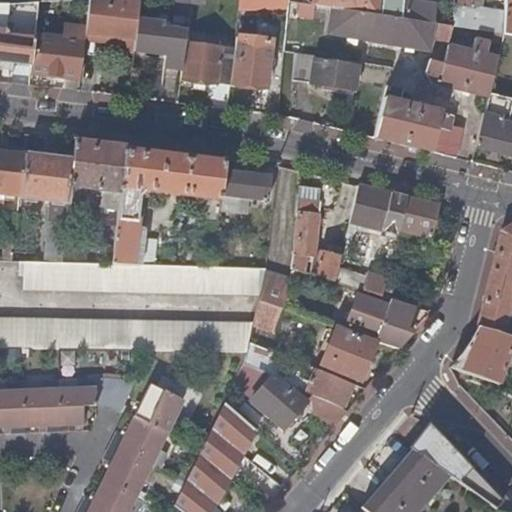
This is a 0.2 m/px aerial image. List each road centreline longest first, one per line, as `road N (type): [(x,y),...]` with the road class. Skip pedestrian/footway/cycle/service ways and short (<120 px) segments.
road 1 (residential): [(0,114),(294,147),(486,195)]
road 2 (residential): [(412,376),(452,320),(486,195)]
road 3 (residential): [(299,511),(412,376)]
road 4 (residential): [(511,479),(412,376)]
